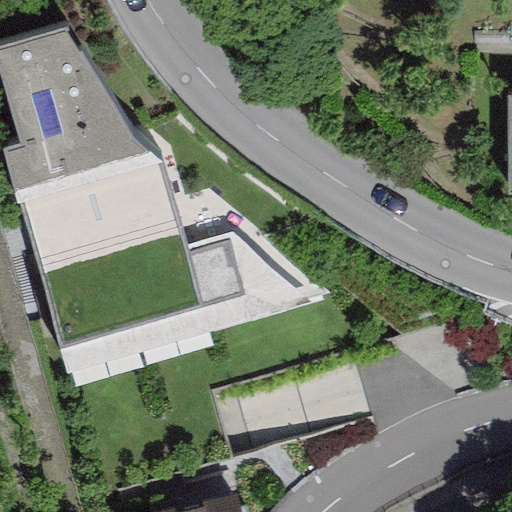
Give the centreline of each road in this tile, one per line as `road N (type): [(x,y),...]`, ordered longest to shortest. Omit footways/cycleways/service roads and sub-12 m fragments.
road 1 (secondary): [(511,274),(420,235),(282,154),(206,84),(147,0)]
road 2 (secondary): [(316,511),(419,452),(511,420)]
